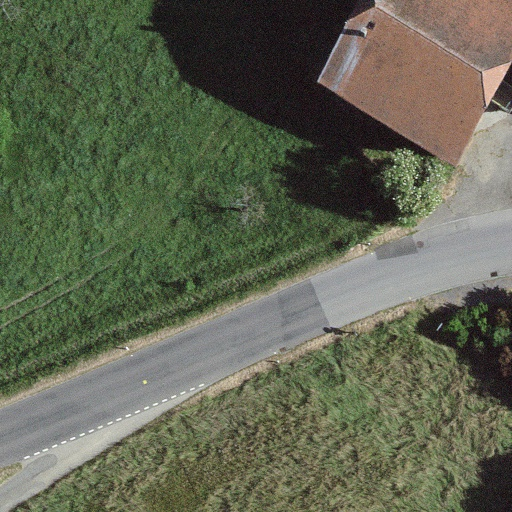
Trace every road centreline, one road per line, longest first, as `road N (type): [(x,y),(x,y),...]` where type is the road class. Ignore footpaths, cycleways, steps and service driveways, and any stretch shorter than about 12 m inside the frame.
road 1 (tertiary): [(0,437),(408,270),(511,243)]
road 2 (track): [(96,397),(69,449),(0,501)]
